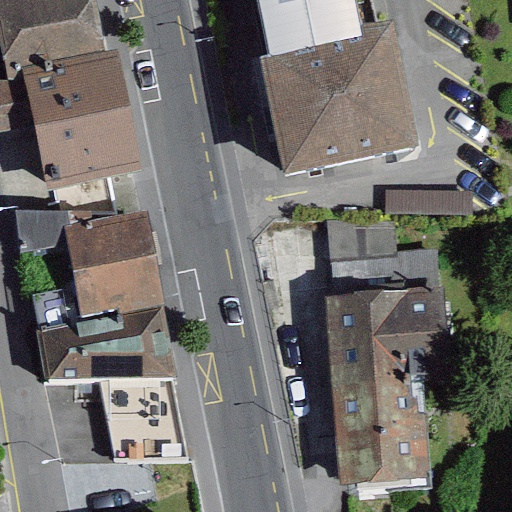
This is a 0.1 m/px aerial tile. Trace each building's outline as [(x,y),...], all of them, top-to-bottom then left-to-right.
[(93,0),(0,0),(0,41),(5,70),(20,67),(101,53),(93,0)] [(363,0),(227,0),(267,196),(398,169),(363,0)] [(101,53),(20,67),(45,187),(142,171),(118,51),(101,53)] [(151,214),(66,227),(80,319),(166,305),(151,214)] [(426,303),(312,313),(330,507),(444,496),(426,303)] [(191,462),(166,305),(40,332),(47,384),(100,384),(118,462),(191,462)]
